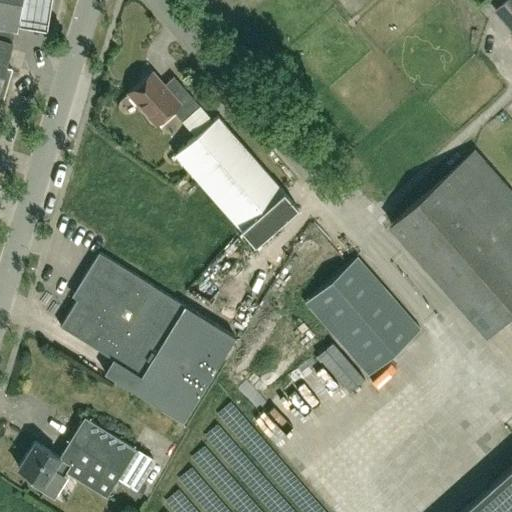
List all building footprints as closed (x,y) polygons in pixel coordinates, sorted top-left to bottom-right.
[(0,0),(0,79),(12,40),(16,28),(20,0),(0,0)] [(30,0),(26,25),(58,28),(62,0),(30,0)] [(511,0),(504,0),(494,10),(511,30),(511,0)] [(151,71),(128,91),(156,122),(172,108),(182,120),(199,104),(181,83),(170,93),(151,71)] [(174,152),(241,228),(254,243),(297,206),(284,191),(217,115),(174,152)] [(511,312),(511,190),(476,149),(392,223),(457,297),(480,276),(511,312)] [(234,335),(98,250),(80,279),(85,282),(59,324),(129,368),(121,381),(182,419),(234,335)] [(303,300),(368,375),(421,328),(356,254),(303,300)] [(407,377),(416,387),(428,376),(405,351),(373,381),(387,396),(407,377)] [(154,458),(136,447),(84,415),(59,455),(35,439),(19,465),(44,481),(53,467),(63,474),(65,470),(106,495),(118,476),(121,478),(117,484),(138,497),(146,485),(140,481),(154,458)] [(458,468),(501,432),(492,421),(449,458),(458,468)] [(511,511),(511,466),(459,511),(511,511)]
